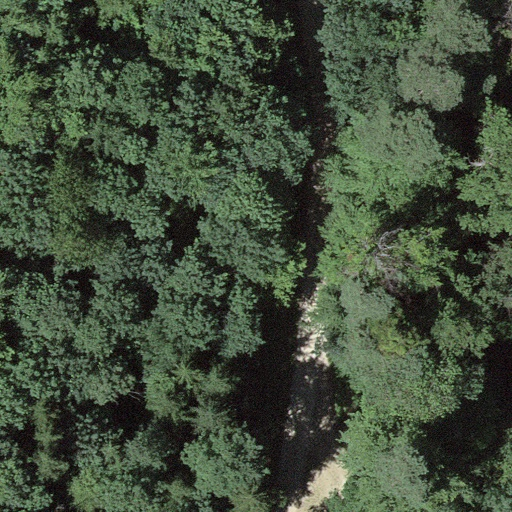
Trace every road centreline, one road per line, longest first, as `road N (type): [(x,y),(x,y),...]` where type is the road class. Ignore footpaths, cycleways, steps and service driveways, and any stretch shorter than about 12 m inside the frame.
road 1 (track): [(306,0),(323,125),(303,285),(310,366),(288,511)]
road 2 (track): [(310,366),(350,511)]
